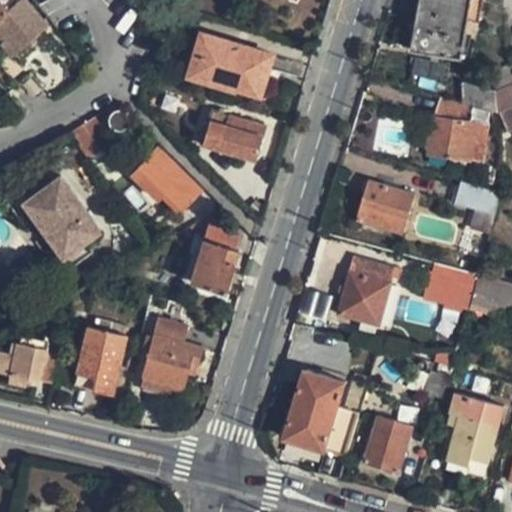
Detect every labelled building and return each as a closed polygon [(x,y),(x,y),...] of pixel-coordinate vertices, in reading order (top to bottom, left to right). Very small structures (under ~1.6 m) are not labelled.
[(0,42),(11,54),(47,22),(26,0),(14,0),(2,10),(0,8),(0,42)] [(421,0),(413,52),(464,61),(472,0),(421,0)] [(182,10),(169,6),(158,41),(172,45),(182,10)] [(263,47),(204,29),(198,52),(202,53),(195,75),(227,85),(230,74),(254,81),(263,47)] [(464,82),(463,103),(472,107),(497,114),(499,114),(511,108),(511,83),(496,90),(464,82)] [(469,158),(473,122),(470,122),(472,107),(463,103),(440,97),(437,117),(432,116),(426,153),(469,158)] [(203,142),(256,159),(266,126),(213,108),(203,142)] [(511,108),(499,114),(507,134),(511,131),(511,108)] [(76,126),(68,131),(85,162),(110,149),(91,115),(76,126)] [(203,187),(158,142),(136,163),(161,187),(157,192),(178,212),(203,187)] [(157,192),(161,187),(136,163),(128,171),(153,195),(157,192)] [(89,242),(104,232),(67,173),(17,204),(60,274),(71,267),(73,252),(89,242)] [(459,180),(453,202),(494,213),(500,191),(459,180)] [(416,195),(371,182),(359,223),(404,236),(416,195)] [(192,283),(227,293),(240,253),(236,252),(242,233),(212,223),(206,240),(201,255),(192,283)] [(201,255),(206,240),(194,236),(190,252),(201,255)] [(71,267),(94,253),(89,242),(73,252),(71,267)] [(383,317),(395,268),(354,258),(339,316),(380,327),(381,325),(388,326),(390,319),(383,317)] [(449,287),(451,277),(435,274),(433,284),(449,287)] [(511,304),(511,284),(479,276),(474,295),(511,304)] [(464,297),(467,280),(451,277),(449,287),(448,295),(454,296),(462,297),(464,297)] [(460,306),(462,297),(454,296),(452,305),(460,306)] [(95,326),(127,333),(129,324),(97,317),(95,326)] [(201,350),(184,345),(188,329),(160,321),(156,336),(152,351),(143,385),(183,397),(190,375),(195,376),(201,350)] [(95,326),(88,325),(73,390),(113,400),(129,333),(127,333),(95,326)] [(0,372),(54,386),(61,355),(45,352),(47,341),(17,334),(15,342),(6,341),(3,352),(0,351),(0,372)] [(152,351),(156,336),(146,334),(143,349),(152,351)] [(286,440),(326,452),(344,457),(355,413),(338,409),(346,382),(307,370),(286,440)] [(424,386),(443,392),(447,376),(428,372),(424,386)] [(441,401),(443,392),(424,386),(422,396),(441,401)] [(503,408),(458,396),(453,416),(460,418),(448,462),(470,468),(472,461),(488,465),(503,408)] [(411,425),(375,415),(361,464),(396,473),(411,425)]
